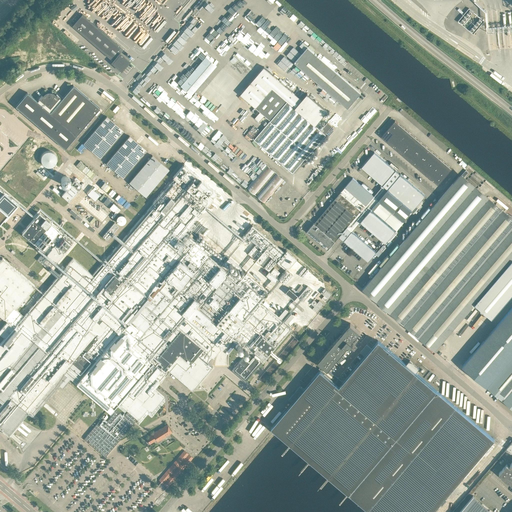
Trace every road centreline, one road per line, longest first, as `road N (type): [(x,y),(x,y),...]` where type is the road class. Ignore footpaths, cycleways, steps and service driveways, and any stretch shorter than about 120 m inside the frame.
road 1 (unclassified): [(283,230),(109,80),(55,69),(0,96)]
road 2 (unclassified): [(162,511),(355,290)]
road 3 (unclassified): [(283,230),(389,107),(459,168)]
road 4 (unclassified): [(511,429),(355,290)]
road 5 (primary): [(511,111),(375,0)]
road 6 (unknown): [(260,0),(389,107)]
